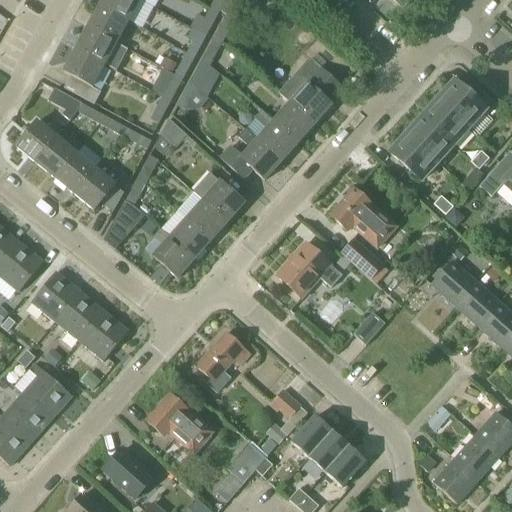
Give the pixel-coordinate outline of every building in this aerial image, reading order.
[(128,23),(140,2),(136,0),(103,0),(99,8),(128,23)] [(218,16),(226,0),(215,0),(210,11),(199,5),(218,16)] [(236,0),(237,0),(243,5),(254,14),(265,0),(236,0)] [(401,14),(413,0),(390,0),(390,1),(401,14)] [(206,37),(218,16),(199,5),(194,15),(197,17),(190,29),(192,30),(206,37)] [(116,45),(128,23),(99,8),(87,30),(116,45)] [(214,39),(223,44),(238,17),(229,13),(214,39)] [(104,67),(116,45),(87,30),(75,51),(104,67)] [(206,37),(192,30),(186,41),(192,44),(186,55),(194,59),(206,37)] [(210,67),(223,44),(214,39),(202,62),(210,67)] [(94,106),(101,94),(92,89),(104,67),(75,51),(63,74),(70,77),(63,90),(94,106)] [(174,76),(183,81),(194,59),(186,55),(174,76)] [(160,69),(172,75),(177,66),(164,60),(160,69)] [(202,62),(189,85),(198,89),(210,67),(202,62)] [(290,105),(314,127),(331,108),(329,106),(339,94),(320,76),(308,64),(279,95),(290,105)] [(162,98),(171,103),(183,81),(174,76),(162,98)] [(468,130),(484,112),(454,84),(437,102),(468,130)] [(197,90),(188,85),(177,107),(185,112),(197,90)] [(76,114),(77,114),(82,106),(54,91),(48,103),(65,113),(62,117),(70,123),(76,114)] [(158,126),(171,103),(162,98),(150,121),(158,126)] [(452,147),(468,130),(437,102),(422,119),(452,147)] [(298,145),(314,127),(290,105),(274,123),(298,145)] [(104,118),(82,106),(77,114),(76,114),(99,127),(104,118)] [(266,133),(257,142),(282,163),(298,145),(274,123),(272,125),(261,116),(255,123),(266,133)] [(127,130),(104,118),(99,127),(122,139),(127,130)] [(437,164),(452,147),(422,119),(406,136),(437,164)] [(176,150),(187,137),(168,121),(160,136),(176,150)] [(16,149),(36,165),(56,140),(61,133),(54,128),(49,134),(36,124),(16,149)] [(127,130),(122,139),(146,153),(151,144),(127,130)] [(244,181),(252,172),(265,183),(282,163),(257,142),(255,144),(244,135),(238,142),(249,151),(241,159),(230,149),(221,160),(244,181)] [(420,182),(437,164),(406,136),(390,155),(420,182)] [(55,180),(75,156),(56,140),(36,165),(55,180)] [(490,162),(482,155),(473,166),(480,172),(490,162)] [(73,196),(94,171),(94,170),(75,156),(55,180),(73,196)] [(137,180),(146,185),(158,163),(149,158),(137,180)] [(94,171),(73,196),(94,212),(100,205),(112,215),(124,195),(113,186),(121,177),(101,161),(94,170),(94,171)] [(511,192),(511,170),(502,162),(479,188),(491,199),(504,185),(511,192)] [(461,186),(468,193),(483,176),(475,169),(461,186)] [(247,191),(225,172),(217,181),(210,175),(193,194),(203,203),(227,224),(244,206),(238,201),(247,191)] [(133,208),(146,185),(137,180),(124,203),(133,208)] [(396,229),(354,192),(331,218),(347,233),(352,227),(377,250),(396,229)] [(451,211),(441,202),(434,209),(445,219),(451,211)] [(112,226),(126,239),(145,218),(137,211),(133,208),(124,203),(112,226)] [(211,243),(227,224),(203,203),(186,221),(211,243)] [(142,206),(137,211),(145,218),(149,212),(142,206)] [(447,223),(456,231),(464,222),(455,214),(447,223)] [(211,243),(186,221),(170,240),(160,231),(194,261),(211,243)] [(16,247),(6,238),(8,236),(0,229),(0,268),(19,245),(19,244),(16,247)] [(177,280),(194,261),(160,231),(153,239),(163,248),(153,259),(177,280)] [(384,267),(354,241),(340,256),(343,259),(341,260),(348,267),(350,265),(370,283),(371,281),(374,283),(385,271),(382,269),(384,267)] [(0,279),(19,295),(41,267),(29,258),(32,255),(19,245),(0,268),(0,279)] [(306,246),(277,278),(294,294),(313,274),(330,290),(342,278),(323,261),(323,262),(306,246)] [(462,272),(452,263),(431,287),(455,308),(476,284),(475,284),(482,275),(469,264),(462,272)] [(170,274),(161,266),(150,280),(155,284),(160,288),(170,274)] [(78,297),(67,288),(69,285),(56,275),(31,305),(55,325),(80,294),(78,297)] [(478,329),(499,305),(476,284),(455,308),(478,329)] [(101,316),(91,308),(93,305),(80,294),(55,325),(80,344),(104,314),(101,316)] [(501,350),(511,337),(511,316),(499,305),(478,329),(501,350)] [(104,364),(126,337),(114,327),(117,324),(104,314),(80,344),(104,364)] [(365,348),(385,326),(372,315),(353,337),(365,348)] [(1,329),(0,329),(7,335),(7,334),(15,325),(9,320),(1,329)] [(223,374),(234,362),(240,368),(249,357),(225,336),(196,368),(210,381),(205,386),(216,396),(231,381),(223,374)] [(347,363),(362,347),(351,337),(336,353),(347,363)] [(511,337),(501,350),(511,359),(511,337)] [(45,360),(54,367),(61,359),(51,352),(45,360)] [(24,370),(33,360),(26,354),(17,364),(24,370)] [(60,412),(72,399),(35,367),(30,372),(38,379),(22,397),(51,422),(48,420),(57,409),(60,412)] [(89,374),(81,383),(92,392),(99,383),(89,374)] [(3,379),(0,382),(0,388),(3,391),(9,385),(3,379)] [(301,408),(283,392),(269,408),(277,415),(279,413),(289,422),(301,408)] [(40,435),(51,422),(22,397),(1,420),(30,445),(31,445),(28,443),(37,432),(40,435)] [(211,435),(170,398),(147,423),(164,438),(168,433),(193,455),(211,435)] [(442,409),(434,418),(443,426),(451,417),(442,409)] [(499,459),(511,444),(511,429),(496,415),(475,438),(499,459)] [(310,460),(332,436),(313,419),(291,444),(310,460)] [(19,457),(30,445),(1,420),(0,421),(0,459),(7,466),(17,455),(19,457)] [(275,427),(266,437),(278,447),(286,437),(279,431),(275,427)] [(326,475),(348,450),(332,436),(310,460),(326,475)] [(478,483),(499,459),(475,438),(454,462),(478,483)] [(227,471),(244,486),(256,472),(265,462),(249,447),(227,471)] [(343,489),(365,465),(348,450),(326,475),(343,489)] [(127,457),(121,452),(103,474),(134,501),(153,480),(145,473),(147,470),(130,455),(127,457)] [(256,472),(262,478),(272,467),(265,462),(256,472)] [(457,506),(478,483),(454,462),(433,485),(457,506)] [(296,508),(306,497),(299,491),(289,502),(296,508)] [(501,503),(510,511),(511,508),(511,494),(510,493),(501,503)] [(101,511),(83,496),(69,511),(101,511)] [(300,511),(314,511),(318,508),(306,497),(296,508),(300,511)]
